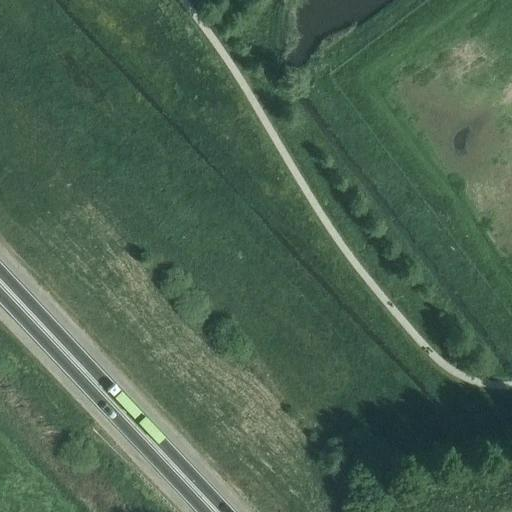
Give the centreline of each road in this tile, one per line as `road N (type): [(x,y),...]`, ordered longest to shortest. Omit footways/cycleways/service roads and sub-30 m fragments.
road 1 (trunk): [(225,511),(0,272)]
road 2 (trunk): [(0,295),(203,511)]
